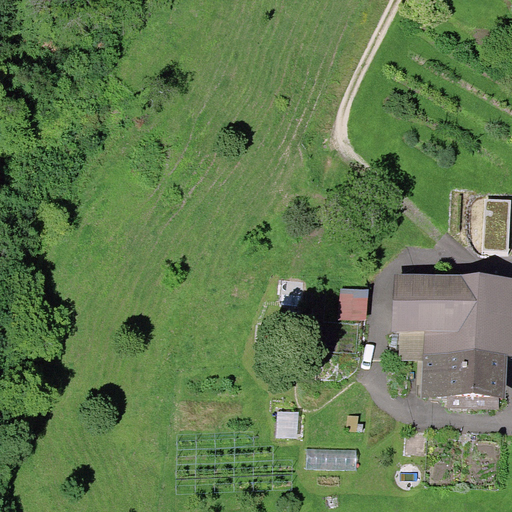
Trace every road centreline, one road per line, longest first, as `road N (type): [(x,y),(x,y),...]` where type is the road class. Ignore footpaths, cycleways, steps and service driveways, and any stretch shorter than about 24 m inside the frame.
road 1 (track): [(511,272),(465,257),(344,158)]
road 2 (track): [(394,0),(342,110),(344,158)]
